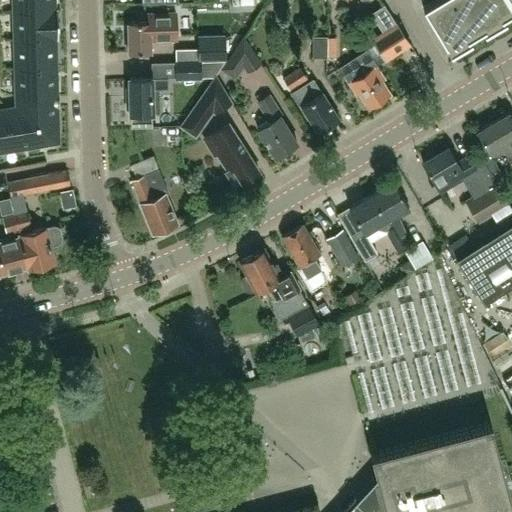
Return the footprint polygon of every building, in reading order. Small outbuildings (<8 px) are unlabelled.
[(54,0),(11,0),(12,10),(57,9),(56,8),(55,8),(54,0)] [(511,0),(434,0),(423,7),(445,45),(464,34),(467,39),(485,28),(482,23),(498,13),(501,18),(511,11),(511,0)] [(57,9),(12,10),(13,39),(57,38),(57,9)] [(150,39),(176,39),(176,13),(148,14),(148,22),(128,22),(128,52),(150,52),(150,39)] [(384,79),(376,66),(410,44),(396,23),(372,39),(376,44),(340,67),(350,81),(348,82),(356,94),(359,92),(369,108),(390,94),(382,80),(384,79)] [(224,60),(224,36),(198,36),(199,61),(224,60)] [(326,58),(326,36),(312,36),(312,57),(326,58)] [(57,38),(13,39),(14,68),(57,67),(56,39),(57,39),(57,38)] [(224,61),(232,75),(257,61),(249,47),(224,61)] [(175,79),(202,78),(202,61),(174,62),(175,79)] [(57,67),(14,68),(14,97),(14,98),(15,106),(16,106),(30,103),(31,103),(32,110),(58,105),(57,97),(57,67)] [(289,90),(306,79),(299,67),(282,78),(289,90)] [(188,114),(180,126),(194,136),(203,125),(213,110),(215,113),(232,102),(231,101),(216,76),(198,100),(188,114)] [(167,77),(129,78),(130,98),(126,98),(127,110),(130,110),(130,113),(134,113),(135,127),(152,126),(152,112),(159,111),(158,88),(168,88),(167,77)] [(318,133),(340,119),(322,92),(321,92),(312,79),(290,93),(299,106),(300,105),(318,133)] [(269,120),(256,128),(274,156),(296,142),(279,115),(280,114),(267,94),(257,101),(269,120)] [(15,106),(5,108),(12,150),(38,146),(30,103),(16,106),(15,106)] [(31,103),(30,103),(38,146),(59,142),(58,105),(32,110),(31,103)] [(5,108),(0,108),(0,152),(12,150),(5,108)] [(507,157),(511,154),(511,121),(507,112),(475,131),(491,157),(503,150),(507,157)] [(217,153),(228,170),(225,172),(234,185),(241,181),(242,182),(259,171),(228,123),(204,138),(214,155),(217,153)] [(423,163),(434,181),(443,196),(444,196),(440,191),(465,176),(476,194),(467,199),(480,220),(509,203),(484,162),(475,167),(468,156),(457,162),(449,147),(423,163)] [(152,234),(177,224),(165,194),(167,193),(158,169),(131,180),(141,203),(140,203),(152,234)] [(10,196),(51,187),(48,174),(7,183),(7,182),(6,182),(10,196)] [(405,233),(398,215),(409,209),(407,205),(392,180),(370,193),(403,249),(408,246),(402,235),(405,233)] [(366,235),(376,228),(384,231),(397,253),(403,249),(370,193),(348,206),(357,221),(345,228),(365,260),(376,253),(366,235)] [(27,267),(28,269),(55,263),(51,245),(61,241),(61,237),(59,230),(57,227),(53,226),(46,228),(46,227),(31,231),(26,211),(14,214),(20,235),(27,267)] [(0,241),(0,264),(2,273),(27,267),(20,235),(14,214),(2,217),(8,239),(0,241)] [(457,217),(456,227),(475,230),(476,221),(457,217)] [(511,220),(510,222),(454,258),(482,302),(511,282),(511,220)] [(302,224),(281,236),(298,265),(299,264),(307,277),(320,269),(313,256),(319,253),(302,224)] [(342,266),(358,257),(344,233),(328,241),(342,266)] [(426,252),(423,254),(416,243),(404,250),(414,267),(430,259),(426,252)] [(264,247),(239,260),(247,275),(242,277),(241,281),(246,290),(250,291),(255,289),(255,290),(264,286),(270,297),(281,318),(307,305),(298,288),(290,272),(282,276),(276,264),(273,266),(264,247)] [(319,324),(309,304),(286,316),(297,335),(319,324)] [(504,511),(511,510),(511,504),(490,422),(370,453),(376,476),(342,511),(319,511),(317,505),(292,511),(504,511)]
